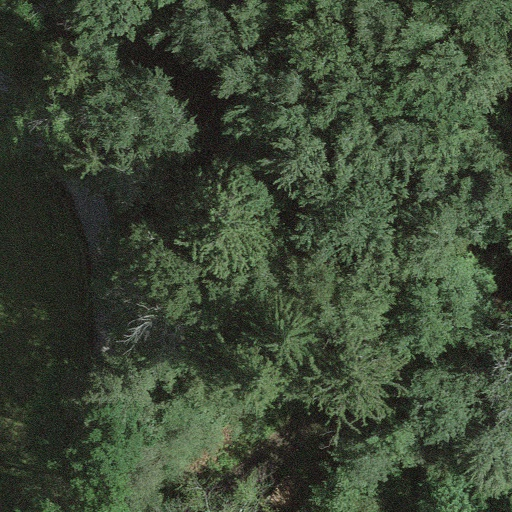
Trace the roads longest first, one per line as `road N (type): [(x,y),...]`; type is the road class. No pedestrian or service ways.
road 1 (residential): [(100,511),(110,348),(99,220),(68,150),(0,88)]
road 2 (track): [(511,300),(489,298),(443,313),(307,419),(214,511)]
